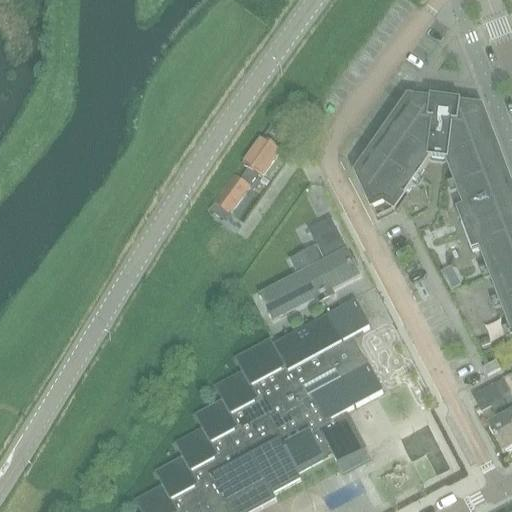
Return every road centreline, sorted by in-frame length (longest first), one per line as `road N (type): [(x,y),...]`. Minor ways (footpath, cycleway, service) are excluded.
road 1 (tertiary): [(0,489),(204,158),(315,0)]
road 2 (residential): [(500,492),(324,155),(440,0)]
